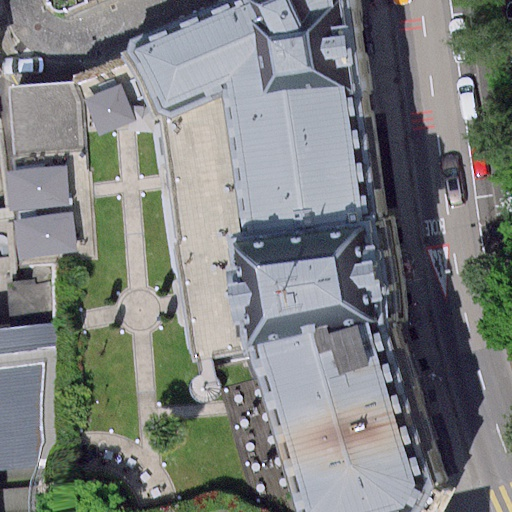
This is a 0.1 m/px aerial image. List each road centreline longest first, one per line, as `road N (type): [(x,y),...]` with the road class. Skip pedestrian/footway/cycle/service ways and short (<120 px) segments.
road 1 (residential): [(511,469),(475,354),(426,0)]
road 2 (residential): [(194,0),(74,51),(51,42),(31,0)]
